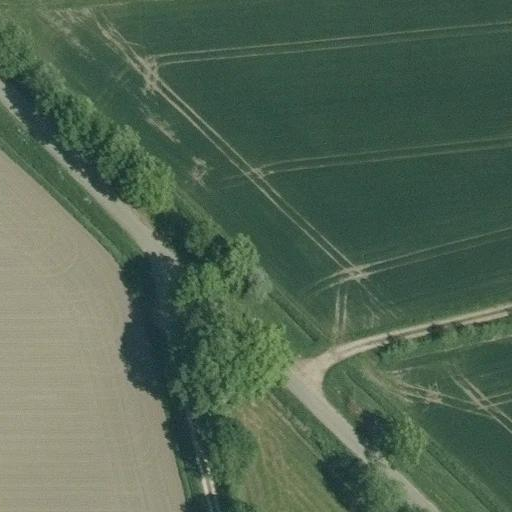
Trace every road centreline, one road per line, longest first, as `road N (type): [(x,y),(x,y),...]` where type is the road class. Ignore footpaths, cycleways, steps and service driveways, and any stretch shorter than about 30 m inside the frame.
road 1 (unclassified): [(429,511),(169,262)]
road 2 (unclassified): [(218,511),(169,262)]
road 3 (unclassified): [(169,262),(0,88)]
road 4 (track): [(511,315),(348,356),(304,391)]
